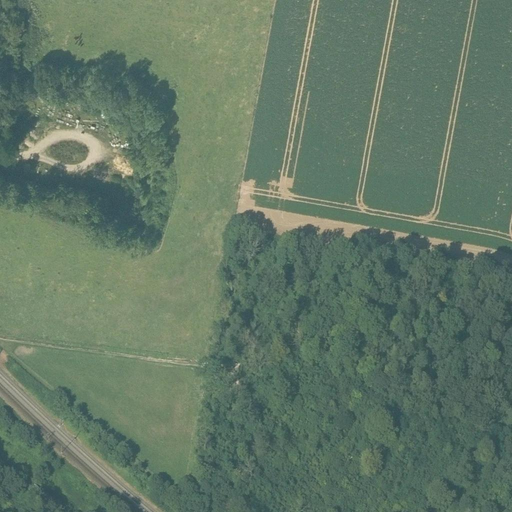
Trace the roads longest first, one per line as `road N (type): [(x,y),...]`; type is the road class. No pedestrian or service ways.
road 1 (track): [(0,337),(207,364),(318,365),(416,418),(490,425)]
road 2 (track): [(16,158),(74,137),(85,157),(74,170),(29,162)]
